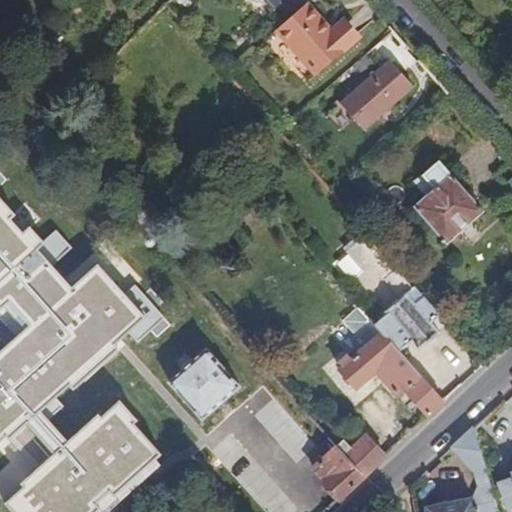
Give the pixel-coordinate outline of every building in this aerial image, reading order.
[(334,30),(309,1),(278,28),(319,73),(359,37),(344,22),(334,30)] [(3,50),(0,52),(0,69),(7,76),(17,65),(3,50)] [(391,60),(343,104),(366,128),(413,85),(391,60)] [(231,159),(228,155),(221,162),(223,165),(231,159)] [(231,159),(223,165),(238,182),(245,176),(231,159)] [(441,162),(418,183),(428,195),(415,207),(449,245),(485,211),(441,162)] [(101,511),(103,510),(99,505),(112,493),(116,498),(163,455),(136,425),(140,422),(121,402),(103,418),(100,415),(70,443),(43,414),(71,388),(75,392),(120,350),(116,346),(129,334),(138,343),(165,318),(134,285),(124,295),(96,265),(71,288),(51,267),(71,249),(54,232),(42,243),(26,226),(22,230),(10,218),(14,213),(0,197),(0,308),(2,311),(10,304),(30,326),(0,353),(0,446),(9,438),(39,470),(23,485),(26,488),(8,505),(13,511),(101,511)] [(122,206),(158,246),(166,239),(154,225),(163,219),(150,204),(142,212),(130,199),(122,206)] [(400,297),(374,321),(375,322),(400,351),(410,342),(419,352),(440,334),(431,324),(440,316),(416,288),(367,232),(346,250),(360,266),(363,263),(376,277),(383,278),(400,297)] [(400,351),(375,322),(374,321),(358,304),(344,318),(366,343),(354,355),(349,351),(340,358),(344,363),(340,368),(357,387),(376,371),(399,396),(405,392),(427,417),(444,401),(400,351)] [(205,346),(167,380),(201,418),(239,384),(205,346)] [(251,366),(267,385),(276,376),(259,358),(251,366)] [(282,404),(293,395),(276,376),(267,385),(266,386),(282,404)] [(423,511),(498,511),(472,427),(449,450),(472,469),(470,496),(422,506),(423,511)] [(365,433),(361,436),(377,455),(383,455),(365,433)] [(337,445),(364,477),(385,458),(383,455),(377,455),(361,436),(349,447),(343,440),(337,445)] [(309,465),(339,500),(364,477),(337,445),(334,443),(324,452),(309,465)] [(511,464),(511,465),(511,467),(511,471),(500,476),(510,506),(511,505),(511,464)]
